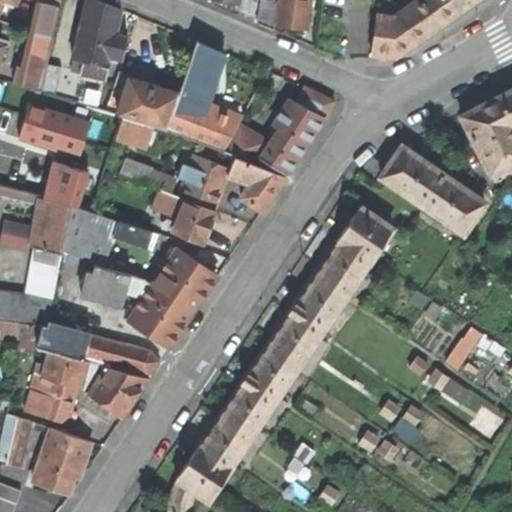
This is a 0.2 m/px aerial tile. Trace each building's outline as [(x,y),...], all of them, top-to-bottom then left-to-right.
[(13,0),(16,1),(16,0),(0,0),(0,54),(3,44),(0,43),(0,0),(13,0)] [(82,61),(79,73),(103,78),(106,67),(108,67),(111,56),(122,59),(128,36),(116,33),(122,9),(105,2),(99,0),(86,0),(74,59),(82,61)] [(277,1),(269,0),(262,0),(258,24),(273,30),(277,1)] [(279,0),(276,24),(293,26),(306,28),(309,0),(279,0)] [(419,0),(394,17),(397,56),(433,31),(455,15),(475,0),(419,0)] [(22,85),(41,91),(48,63),(60,6),(40,2),(22,85)] [(373,55),(397,56),(394,17),(377,16),(373,55)] [(166,129),(223,152),(239,121),(206,108),(225,53),(213,48),(196,41),(178,94),(166,129)] [(41,91),(44,92),(55,95),(61,67),(48,63),(41,91)] [(153,125),(166,129),(178,94),(149,85),(129,79),(117,114),(122,116),(153,125)] [(315,92),(305,87),(296,103),(289,99),(273,123),(274,124),(269,131),(274,135),(268,142),(254,132),(260,122),(243,112),(239,121),(223,152),(256,165),(260,158),(285,174),(334,101),(315,92)] [(511,87),(462,114),(495,179),(511,169),(511,87)] [(114,142),(119,127),(122,116),(117,114),(55,95),(44,92),(36,118),(114,142)] [(150,137),(153,125),(122,116),(119,127),(150,137)] [(39,143),(0,133),(0,185),(43,196),(70,203),(91,210),(101,182),(34,164),(39,143)] [(464,232),(485,201),(403,144),(391,161),(381,175),(464,232)] [(222,187),(229,168),(193,154),(178,195),(185,198),(214,209),(222,187)] [(119,172),(123,174),(169,192),(174,179),(151,170),(152,167),(125,157),(119,172)] [(167,203),(171,192),(169,192),(123,174),(117,189),(136,196),(138,192),(167,203)] [(260,211),(270,197),(264,192),(254,184),(249,183),(239,197),(260,211)] [(43,196),(33,246),(61,253),(61,251),(70,203),(43,196)] [(171,232),(201,243),(208,227),(215,209),(214,209),(185,198),(171,232)] [(118,219),(91,210),(70,203),(61,251),(105,265),(118,219)] [(172,493),(170,501),(190,504),(191,498),(195,492),(208,500),(393,228),(360,206),(342,233),(337,240),(339,242),(298,302),(248,376),(202,445),(200,443),(194,452),(176,478),(179,481),(176,486),(172,493)] [(404,231),(415,216),(406,210),(395,224),(404,231)] [(0,319),(41,325),(46,326),(49,311),(61,253),(33,246),(24,292),(0,288),(0,319)] [(176,248),(151,283),(192,312),(207,289),(216,277),(176,248)] [(144,278),(94,265),(92,271),(86,270),(80,293),(121,304),(125,293),(135,293),(137,292),(143,296),(128,318),(168,346),(180,328),(192,312),(151,283),(144,278)] [(111,364),(110,368),(146,378),(157,361),(148,350),(89,334),(88,337),(57,330),(60,315),(49,311),(46,326),(41,325),(35,346),(48,351),(82,360),(83,356),(111,364)] [(468,323),(448,362),(462,369),(482,330),(468,323)] [(499,361),(506,350),(499,345),(491,356),(499,361)] [(34,373),(24,410),(65,422),(68,412),(82,360),(48,351),(42,376),(34,373)] [(110,368),(87,361),(82,387),(90,389),(87,393),(92,397),(89,402),(105,414),(109,409),(120,416),(133,397),(146,378),(110,368)] [(6,412),(18,415),(21,401),(9,398),(6,412)] [(90,441),(49,427),(31,480),(58,489),(67,492),(73,475),(78,476),(90,441)] [(361,444),(372,453),(381,438),(370,431),(361,444)] [(423,474),(430,464),(409,450),(402,460),(423,474)] [(296,475),(304,464),(291,454),(283,465),(296,475)] [(0,511),(11,511),(20,490),(0,482),(0,511)] [(362,499),(369,491),(357,482),(350,491),(362,499)] [(189,511),(190,504),(170,501),(170,508),(169,511),(189,511)]
